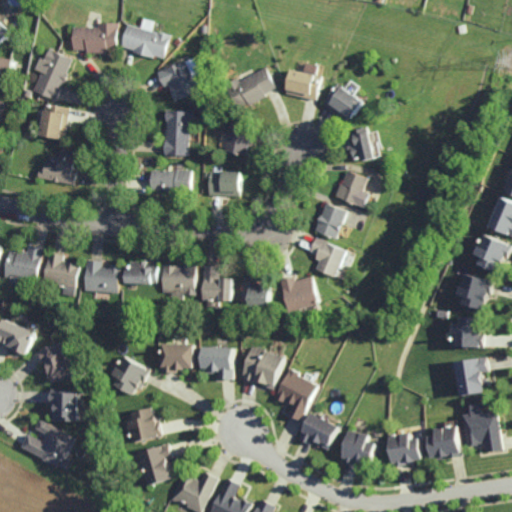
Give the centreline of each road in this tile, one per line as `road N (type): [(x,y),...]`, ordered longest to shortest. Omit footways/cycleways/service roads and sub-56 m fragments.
road 1 (residential): [(0,204),(94,223),(261,230),(299,160)]
road 2 (residential): [(246,431),(270,458),(361,499),(511,480)]
